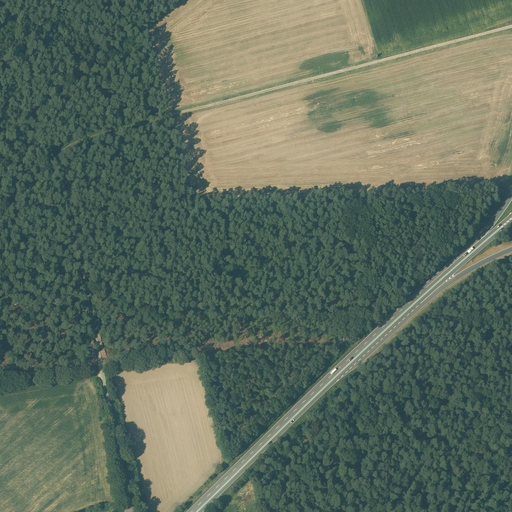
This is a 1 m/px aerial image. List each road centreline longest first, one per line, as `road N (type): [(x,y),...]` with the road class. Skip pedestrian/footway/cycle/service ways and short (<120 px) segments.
road 1 (track): [(47,169),(69,143),(511,25)]
road 2 (trunk): [(465,252),(191,511)]
road 3 (unclassified): [(131,511),(82,264),(47,169)]
road 4 (trunk): [(201,511),(423,298)]
road 5 (track): [(47,169),(27,129),(22,0)]
